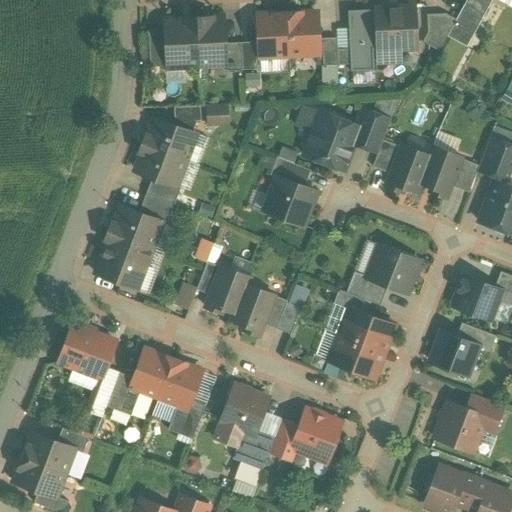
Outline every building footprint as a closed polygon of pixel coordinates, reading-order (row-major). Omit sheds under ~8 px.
[(490,0),(464,0),(445,35),(466,46),(490,0)] [(414,7),(375,9),(377,50),(416,48),(414,7)] [(375,9),(347,10),(350,71),(374,70),(373,50),(377,50),(375,9)] [(280,15),(257,16),(259,53),(268,53),(271,56),(289,55),(287,13),(279,14),(280,15)] [(317,13),(295,15),(295,13),(287,13),(289,55),(306,54),(310,51),(319,50),(317,13)] [(204,17),(197,18),(199,65),(226,63),(223,18),(205,19),(204,17)] [(189,20),(164,21),(166,66),(199,65),(197,18),(188,18),(189,20)] [(202,106),(203,126),(227,125),(226,105),(202,106)] [(357,122),(312,105),(291,160),(344,181),(354,155),(376,163),(394,119),(362,108),(357,122)] [(174,120),(172,125),(192,133),(196,121),(200,121),(200,106),(174,107),(174,120)] [(143,144),(185,160),(195,134),(192,133),(172,125),(160,120),(154,122),(149,137),(146,136),(143,144)] [(472,174),(487,180),(472,226),(511,240),(511,181),(509,180),(511,170),(511,141),(488,133),(472,174)] [(378,182),(409,194),(423,154),(388,139),(374,168),(382,172),(378,182)] [(175,185),(185,160),(143,144),(139,153),(142,154),(137,168),(140,173),(152,178),(175,187),(175,185)] [(461,157),(428,145),(414,185),(445,199),(450,188),(463,193),(472,166),(460,162),(461,157)] [(318,190),(272,172),(254,211),(301,229),(318,190)] [(152,178),(146,194),(174,205),(181,188),(175,185),(175,187),(152,178)] [(174,205),(146,194),(139,212),(167,223),(174,205)] [(165,223),(115,206),(102,238),(152,257),(165,223)] [(152,257),(102,239),(88,275),(139,295),(152,257)] [(202,261),(207,242),(197,239),(192,258),(202,261)] [(422,263),(370,242),(353,288),(404,308),(422,263)] [(245,277),(214,265),(198,306),(227,318),(228,317),(241,285),(245,277)] [(456,276),(445,310),(489,326),(498,303),(511,309),(511,279),(490,272),(485,286),(456,276)] [(184,309),(192,286),(179,282),(171,304),(184,309)] [(241,285),(226,324),(258,337),(262,325),(273,329),(282,305),(271,301),(273,297),(241,285)] [(386,356),(396,329),(342,309),(331,336),(386,356)] [(120,335),(69,318),(49,368),(92,383),(82,414),(99,421),(118,368),(109,365),(120,335)] [(484,336),(439,318),(418,368),(464,386),(484,336)] [(386,356),(331,336),(321,364),(375,384),(386,356)] [(137,343),(119,388),(151,401),(169,355),(137,343)] [(203,366),(171,356),(153,403),(185,414),(203,366)] [(270,399),(229,383),(205,443),(232,453),(229,462),(259,474),(281,415),(265,410),(270,399)] [(501,418),(442,395),(425,440),(471,458),(479,437),(492,441),(501,418)] [(294,421),(283,417),(268,460),(286,466),(289,457),(320,470),(337,422),(298,408),(294,421)] [(77,446),(26,428),(15,458),(66,478),(77,446)] [(65,479),(15,461),(6,487),(56,505),(65,479)] [(474,476),(435,462),(417,505),(431,511),(451,511),(453,510),(459,511),(474,476)] [(511,490),(476,476),(461,511),(502,511),(511,490)] [(172,508),(135,495),(129,511),(208,511),(211,506),(178,493),(172,508)]
